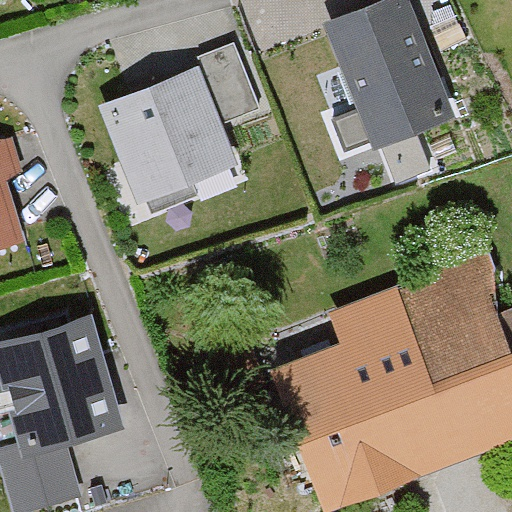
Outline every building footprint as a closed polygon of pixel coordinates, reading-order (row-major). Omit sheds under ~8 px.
[(441,115),(397,0),(377,0),(314,24),(361,146),(441,115)] [(247,109),(222,48),(191,61),(217,121),(247,109)] [(227,173),(181,69),(84,111),(129,215),(227,173)] [(0,247),(11,245),(0,205),(0,181),(11,178),(0,140),(0,247)] [(511,306),(485,317),(486,276),(467,224),(406,246),(419,281),(324,315),(337,351),(266,376),(315,511),(321,511),(511,443),(511,306)] [(120,426),(89,322),(0,347),(0,359),(27,453),(120,426)]
